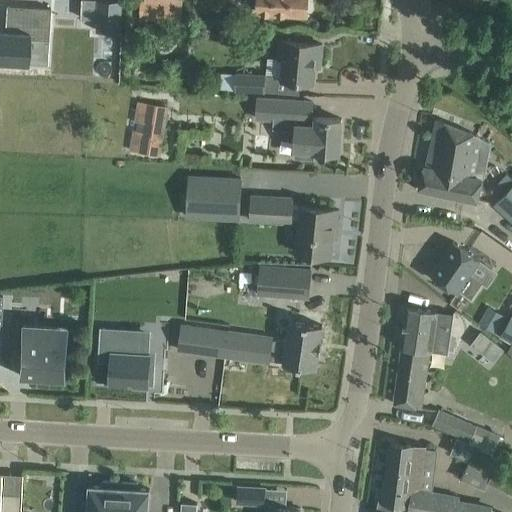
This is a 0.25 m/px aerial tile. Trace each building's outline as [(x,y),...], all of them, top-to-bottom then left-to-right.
[(82,0),(82,17),(97,18),(97,30),(122,31),(123,0),(82,0)] [(140,0),(140,19),(156,20),(157,0),(140,0)] [(254,0),(254,7),(258,9),(257,12),(287,14),(307,15),(307,0),(254,0)] [(0,60),(27,62),(29,38),(48,39),(50,7),(6,4),(6,6),(4,30),(0,29),(0,60)] [(224,25),(219,36),(227,40),(232,29),(224,25)] [(320,57),(322,47),(322,42),(279,38),(277,58),(282,59),(280,79),(313,82),(316,57),(320,57)] [(264,75),(236,74),(235,88),(264,90),(264,75)] [(296,128),(295,157),(314,158),(315,150),(339,151),(342,118),(296,115),(297,100),(257,97),(256,118),(273,120),(273,127),(296,128)] [(160,154),(164,129),(168,107),(138,102),(137,107),(133,136),(131,149),(160,154)] [(476,177),(481,149),(489,150),(491,144),(476,134),(437,118),(426,165),(424,165),(419,189),(477,202),(482,178),(476,177)] [(243,176),(189,173),(187,217),(241,219),(243,176)] [(511,184),(494,203),(511,220),(511,184)] [(296,252),(330,255),(333,227),(337,227),(339,209),(301,205),(301,206),(292,205),(292,198),(251,196),(249,219),(291,222),(291,217),(300,217),(296,252)] [(453,240),(431,273),(457,291),(458,289),(471,298),(483,282),(470,273),(480,258),(453,240)] [(258,294),(309,297),(310,269),(260,265),(258,294)] [(402,345),(394,403),(413,406),(421,407),(430,349),(431,350),(448,352),(450,337),(454,313),(437,310),(426,309),(406,306),(400,345),(402,345)] [(511,314),(500,334),(511,340),(511,314)] [(322,325),(297,321),(294,341),(273,338),(273,335),(227,328),(227,329),(182,323),(178,350),(269,363),(270,359),(284,361),(284,362),(316,367),(322,325)] [(100,332),(98,361),(100,361),(100,357),(101,357),(112,357),(112,362),(110,383),(133,384),(148,385),(148,384),(154,385),(155,376),(155,365),(149,365),(150,349),(142,348),(143,332),(118,331),(101,330),(102,326),(100,326),(100,332)] [(21,343),(19,374),(65,377),(67,329),(38,328),(22,327),(21,343)] [(433,424),(470,440),(470,441),(476,445),(492,453),(498,441),(501,435),(477,423),(476,425),(440,409),(433,424)] [(379,498),(376,510),(387,511),(397,511),(400,502),(410,504),(408,511),(488,511),(489,508),(456,501),(457,496),(432,492),(420,489),(425,446),(391,442),(384,499),(379,498)] [(469,460),(460,479),(484,490),(488,482),(511,492),(511,468),(499,462),(501,457),(492,453),(476,445),(469,460)] [(118,511),(120,481),(103,480),(103,485),(90,485),(89,510),(83,510),(83,511),(118,511)] [(138,482),(120,481),(118,511),(148,511),(150,488),(137,487),(138,482)] [(238,485),(237,501),(257,502),(255,511),(300,511),(301,507),(277,503),(277,504),(271,503),(265,502),(266,488),(266,486),(238,485)] [(0,511),(19,511),(18,511),(19,493),(0,492),(0,511)] [(181,502),(180,511),(196,511),(197,503),(181,502)]
